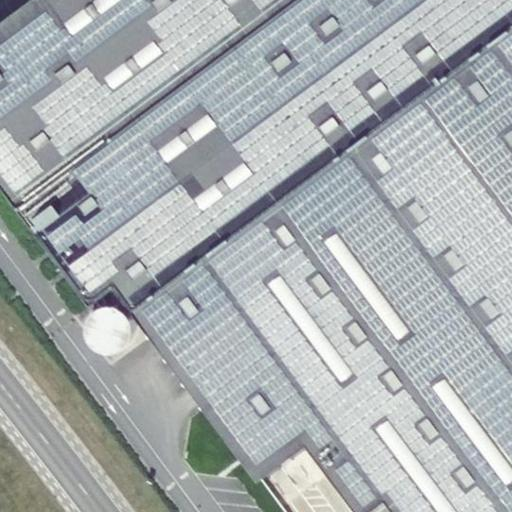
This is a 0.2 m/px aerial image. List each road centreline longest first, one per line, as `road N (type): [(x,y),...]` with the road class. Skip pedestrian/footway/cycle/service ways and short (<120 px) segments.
road 1 (unknown): [(0,256),(199,511)]
road 2 (secondary): [(0,382),(101,511)]
